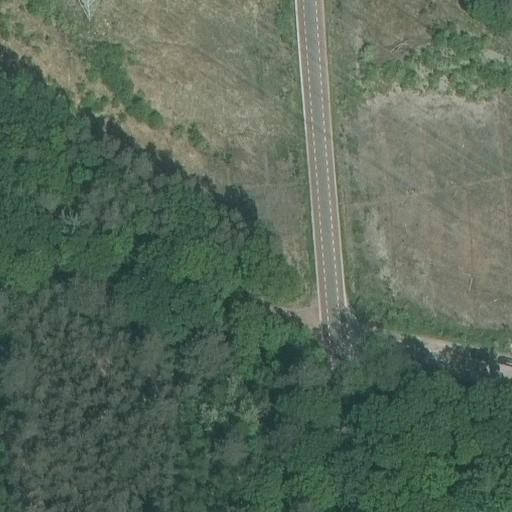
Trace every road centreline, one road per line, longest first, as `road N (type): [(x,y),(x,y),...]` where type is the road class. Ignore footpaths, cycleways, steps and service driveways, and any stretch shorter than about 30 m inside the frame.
road 1 (track): [(511,381),(0,262)]
road 2 (tertiary): [(332,511),(310,0)]
